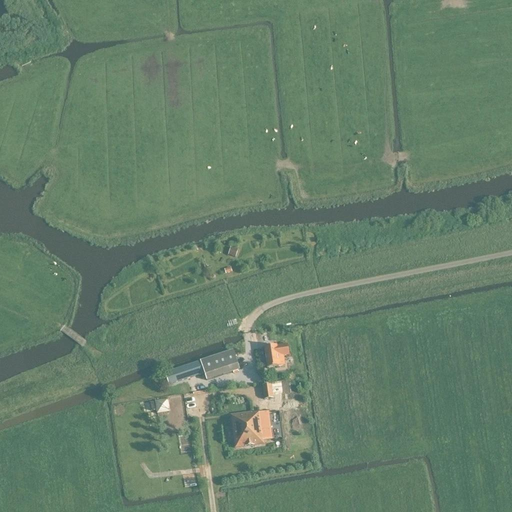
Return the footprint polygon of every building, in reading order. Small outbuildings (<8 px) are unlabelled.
[(234,241),(232,249),(240,251),(242,243),(234,241)] [(264,348),(267,368),(285,366),(283,355),(289,355),(287,345),(276,346),(264,348)] [(170,371),(171,373),(161,376),(162,380),(160,382),(161,386),(173,382),(174,383),(204,373),(207,380),(239,370),(233,351),(200,361),(170,371)] [(263,393),(272,391),(271,384),(262,386),(263,393)] [(272,391),(263,393),(264,400),(273,399),(272,391)] [(167,398),(154,399),(156,412),(169,411),(167,398)] [(234,450),(245,448),(243,437),(248,436),(247,429),(259,427),(258,425),(257,425),(256,412),(230,416),(234,450)] [(272,439),(268,412),(259,413),(259,412),(256,412),(257,425),(258,425),(259,427),(247,429),(248,436),(243,437),(245,448),(264,446),(264,440),(272,439)]
